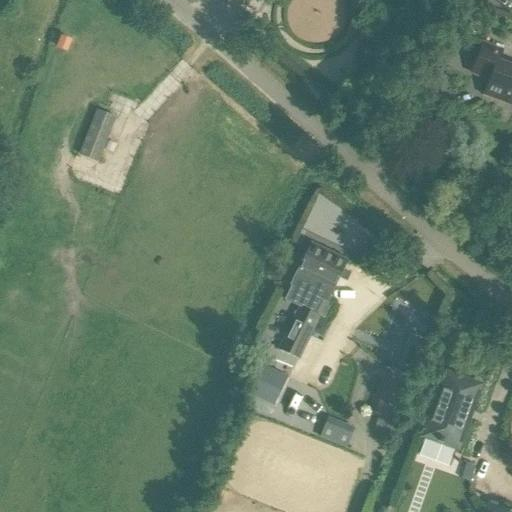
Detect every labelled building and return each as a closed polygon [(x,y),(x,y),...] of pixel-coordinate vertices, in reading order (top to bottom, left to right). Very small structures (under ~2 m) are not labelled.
[(65,51),(70,39),(61,35),(56,48),(65,51)] [(471,74),(489,81),(483,96),(511,106),(511,64),(500,60),(503,50),(483,42),(471,74)] [(95,112),(82,145),(78,156),(97,163),(101,153),(113,119),(95,112)] [(334,288),(347,261),(311,244),(298,271),(334,288)] [(299,362),(320,318),(299,308),(277,351),(299,362)] [(263,364),(250,391),(260,396),(275,403),(287,376),(272,369),(263,364)] [(373,414),(378,416),(373,429),(392,437),(398,423),(392,421),(406,384),(404,383),(408,375),(391,368),(373,414)] [(438,440),(437,442),(441,443),(442,442),(456,447),(478,387),(446,375),(424,435),(438,440)] [(321,436),(348,446),(355,425),(328,415),(321,436)] [(487,511),(511,511),(491,503),(487,511)]
